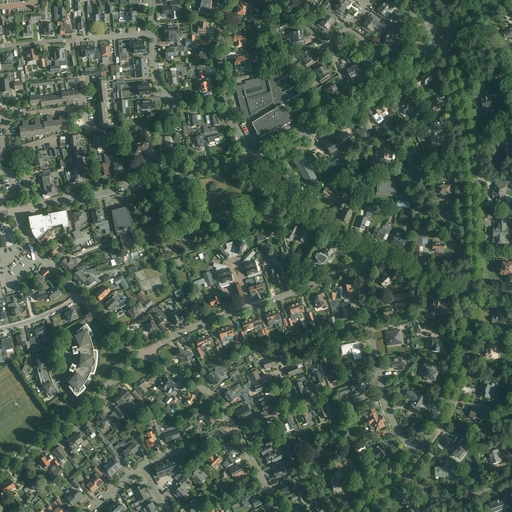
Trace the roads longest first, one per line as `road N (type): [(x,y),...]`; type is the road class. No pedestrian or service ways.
road 1 (secondary): [(471,289),(470,157),(446,49)]
road 2 (residential): [(30,208),(250,159)]
road 3 (secondary): [(415,453),(453,389),(471,289)]
road 4 (residential): [(0,46),(152,34)]
road 5 (residential): [(357,245),(296,205),(250,159)]
road 6 (unclassified): [(399,470),(445,499),(511,475)]
road 7 (residential): [(225,100),(167,96),(156,79),(152,34)]
road 8 (residential): [(234,430),(200,387),(143,353)]
road 9 (residential): [(250,159),(357,103)]
